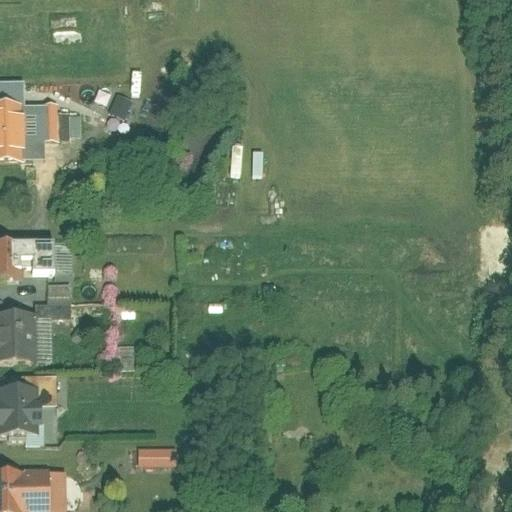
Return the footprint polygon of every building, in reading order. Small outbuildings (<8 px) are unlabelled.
[(0,163),(18,163),(18,112),(0,111),(0,163)] [(25,131),(26,150),(35,149),(34,131),(25,131)] [(0,284),(20,285),(20,280),(53,280),(53,245),(19,245),(5,246),(0,245),(0,284)] [(0,317),(0,365),(30,365),(30,317),(0,317)] [(0,438),(31,438),(31,429),(37,429),(36,403),(28,403),(28,391),(0,391),(0,438)] [(136,452),(136,471),(174,471),(174,452),(136,452)] [(44,474),(0,474),(0,511),(61,511),(61,476),(45,476),(44,474)]
